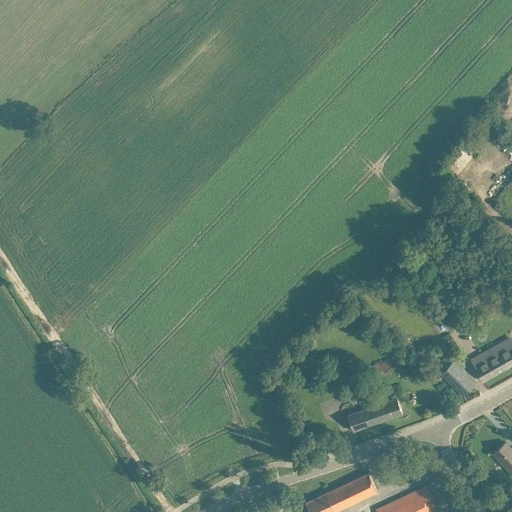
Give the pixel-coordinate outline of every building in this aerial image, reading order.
[(511,83),(500,98),(511,108),(511,83)] [(473,159),(460,149),(447,166),(459,176),(473,159)] [(471,359),(479,372),(484,381),(511,364),(511,339),(511,338),(500,344),(500,343),(471,359)] [(372,364),(376,373),(387,369),(388,372),(409,364),(403,352),(372,364)] [(427,357),(436,366),(435,367),(456,388),(463,395),(477,382),(470,374),(463,368),(465,366),(456,357),(454,359),(448,353),(441,361),(433,352),(427,357)] [(397,396),(347,413),(354,431),(403,413),(397,396)] [(511,473),(511,448),(506,442),(493,453),(511,473)] [(310,511),(340,511),(340,509),(369,495),(378,491),(369,472),(306,502),(310,511)] [(376,509),(377,511),(425,511),(437,507),(427,485),(376,509)]
